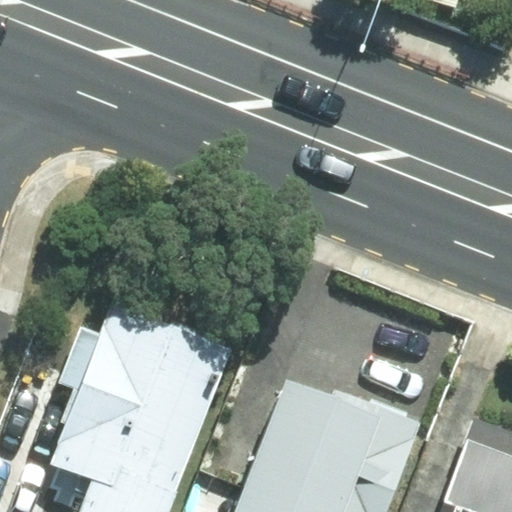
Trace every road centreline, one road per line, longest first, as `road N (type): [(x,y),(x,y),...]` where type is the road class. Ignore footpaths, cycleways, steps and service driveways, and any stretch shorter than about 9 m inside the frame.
road 1 (primary): [(63,32),(511,204)]
road 2 (residential): [(63,32),(0,161)]
